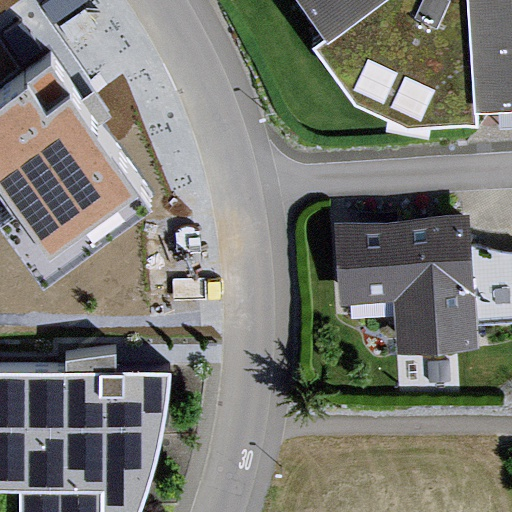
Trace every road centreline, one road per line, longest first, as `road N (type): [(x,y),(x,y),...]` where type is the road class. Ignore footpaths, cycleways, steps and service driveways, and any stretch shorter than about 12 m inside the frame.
road 1 (residential): [(246,182),(261,334),(252,426),(225,511)]
road 2 (residential): [(246,182),(511,165)]
road 3 (residential): [(162,0),(219,101),(246,182)]
